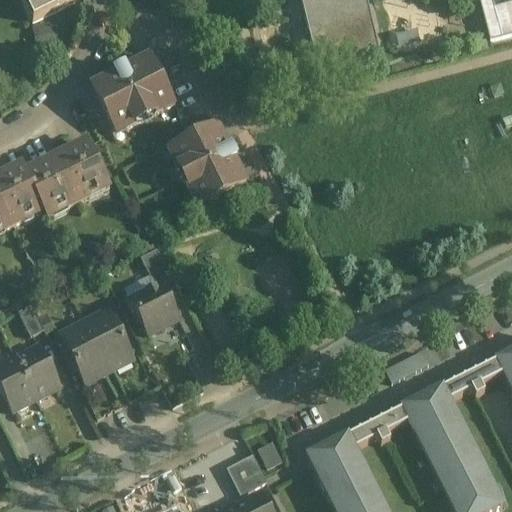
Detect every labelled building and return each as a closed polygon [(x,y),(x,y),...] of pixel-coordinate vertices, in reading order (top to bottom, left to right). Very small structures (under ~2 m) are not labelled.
[(78,3),(76,0),(19,0),(34,27),(78,3)] [(299,0),(317,74),(380,60),(365,0),(299,0)] [(511,7),(493,12),(491,2),(479,6),(489,45),(511,38),(511,7)] [(148,61),(124,72),(123,70),(113,76),(114,78),(90,90),(112,131),(121,127),(124,134),(164,113),(161,107),(169,102),(148,61)] [(216,129),(174,150),(179,159),(172,162),(192,202),(199,199),(203,207),(245,186),(234,163),(236,162),(230,151),(228,152),(216,129)] [(87,147),(25,177),(44,216),(48,224),(109,192),(87,147)] [(21,170),(0,180),(0,237),(44,216),(25,177),(21,170)] [(171,284),(156,256),(141,264),(155,291),(160,288),(161,289),(171,284)] [(155,291),(129,303),(148,341),(180,324),(161,289),(160,288),(155,291)] [(31,309),(17,316),(30,341),(44,334),(31,309)] [(108,315),(60,339),(85,389),(133,365),(108,315)] [(39,350),(14,362),(36,405),(60,393),(39,350)] [(312,476),(318,473),(338,511),(376,511),(352,463),(418,430),(459,511),(458,511),(494,511),(501,509),(494,495),(488,498),(447,416),(511,383),(511,351),(494,361),(497,367),(447,392),(444,386),(398,409),(400,414),(350,440),(347,433),(302,456),(312,476)] [(391,385),(430,371),(424,356),(385,370),(391,385)] [(14,362),(0,369),(0,394),(12,417),(36,405),(14,362)] [(271,449),(258,456),(267,473),(280,466),(271,449)] [(253,459),(225,473),(239,501),(267,487),(253,459)] [(265,511),(260,500),(235,511),(265,511)]
